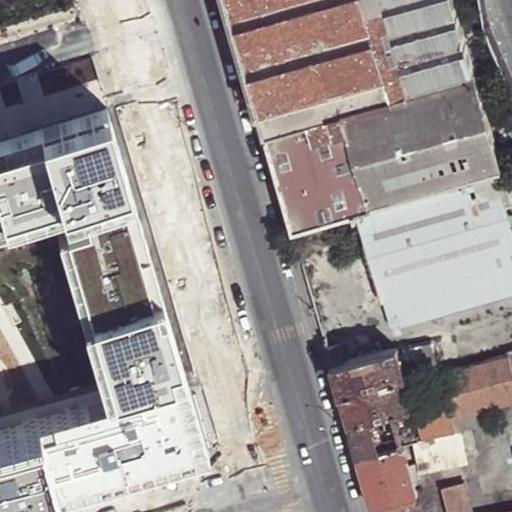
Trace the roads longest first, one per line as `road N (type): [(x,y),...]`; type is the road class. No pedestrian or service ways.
road 1 (tertiary): [(114,0),(258,511)]
road 2 (tertiary): [(321,495),(180,0)]
road 3 (residential): [(511,431),(373,469),(321,495)]
road 4 (residential): [(321,495),(378,499),(511,462)]
